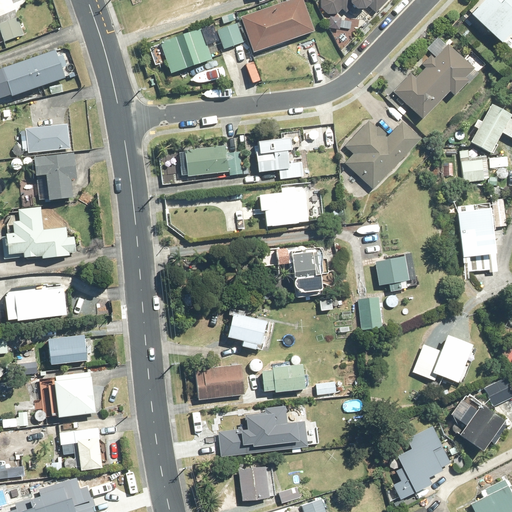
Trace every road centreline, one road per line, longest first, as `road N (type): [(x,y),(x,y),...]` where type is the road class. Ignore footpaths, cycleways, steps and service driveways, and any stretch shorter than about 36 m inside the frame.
road 1 (tertiary): [(169,511),(122,121)]
road 2 (residential): [(122,121),(335,89),(428,0)]
road 3 (tertiary): [(122,121),(87,0)]
